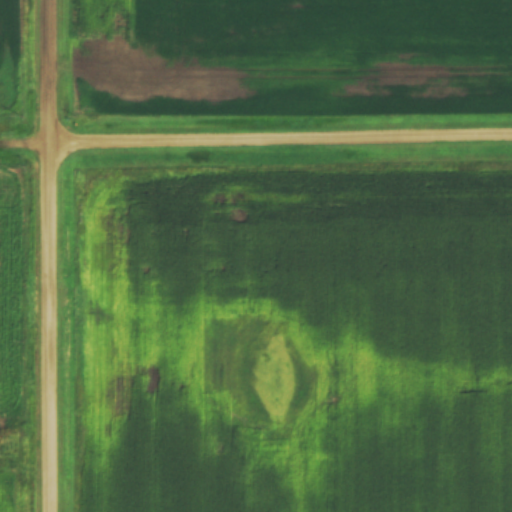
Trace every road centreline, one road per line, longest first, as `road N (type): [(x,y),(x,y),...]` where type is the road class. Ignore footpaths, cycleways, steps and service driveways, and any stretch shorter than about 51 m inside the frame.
road 1 (residential): [(511,135),(0,145)]
road 2 (residential): [(50,511),(48,0)]
